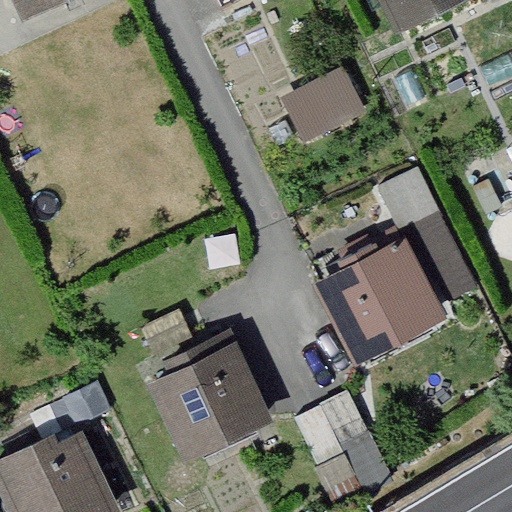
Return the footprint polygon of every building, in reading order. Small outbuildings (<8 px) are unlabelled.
[(5,0),(21,31),(81,0),(5,0)] [(472,0),(374,0),(391,37),(472,0)] [(341,69),(277,100),(300,148),(364,118),(341,69)] [(414,173),(373,194),(394,233),(400,230),(446,316),(480,298),(414,173)] [(236,238),(200,242),(203,280),(240,276),(236,238)] [(398,242),(309,289),(353,370),(442,323),(398,242)] [(176,314),(138,333),(150,358),(188,338),(176,314)] [(222,342),(138,384),(183,473),(267,430),(222,342)] [(445,387),(420,403),(436,429),(461,414),(445,387)] [(347,396),(290,424),(333,511),(345,511),(393,488),(347,396)] [(53,439),(0,465),(0,506),(2,511),(111,511),(77,441),(59,450),(53,439)]
